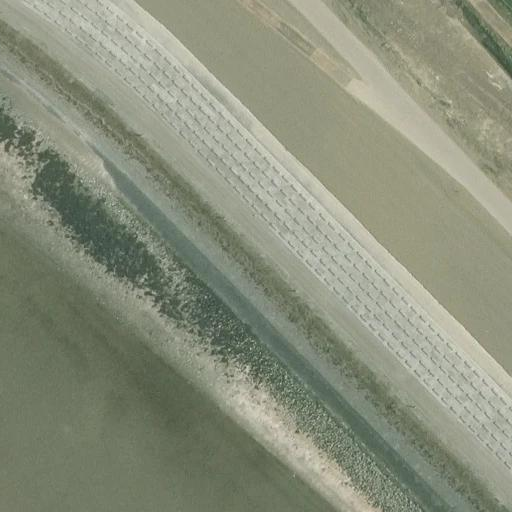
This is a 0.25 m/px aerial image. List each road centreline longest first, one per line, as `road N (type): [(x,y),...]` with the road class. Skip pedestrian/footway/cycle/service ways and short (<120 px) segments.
road 1 (unclassified): [(511,218),(296,0)]
road 2 (track): [(363,0),(511,118)]
